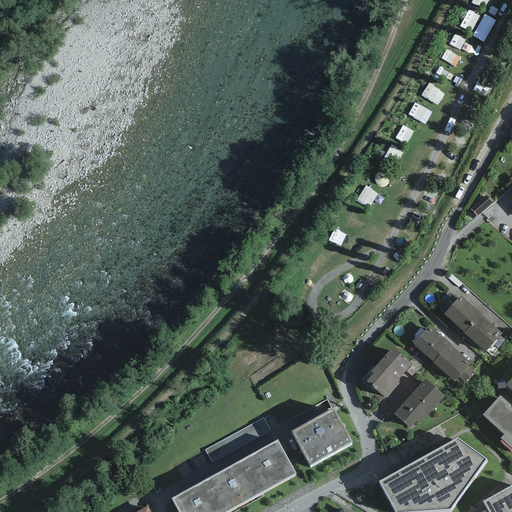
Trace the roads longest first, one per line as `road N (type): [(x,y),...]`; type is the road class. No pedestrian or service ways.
road 1 (track): [(0,503),(87,440),(196,336),(273,242),(330,166),(405,0)]
road 2 (residential): [(511,119),(432,269),(351,366),(369,453),(363,471),(291,511)]
